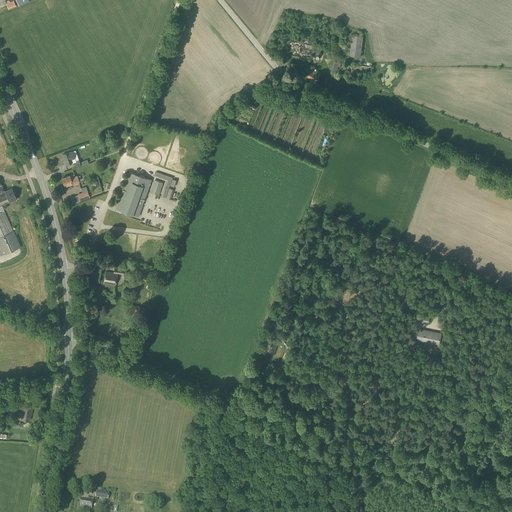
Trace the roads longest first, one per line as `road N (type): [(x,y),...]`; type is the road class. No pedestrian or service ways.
road 1 (unclassified): [(511,412),(464,481),(440,483),(68,337)]
road 2 (unclassified): [(511,184),(294,81),(219,0)]
road 3 (track): [(331,441),(370,394),(413,310),(471,276)]
road 4 (primary): [(64,268),(49,203),(0,81)]
road 5 (unclassified): [(64,268),(88,259),(129,141)]
road 6 (track): [(129,141),(178,0)]
road 7 (primary): [(45,511),(64,383)]
